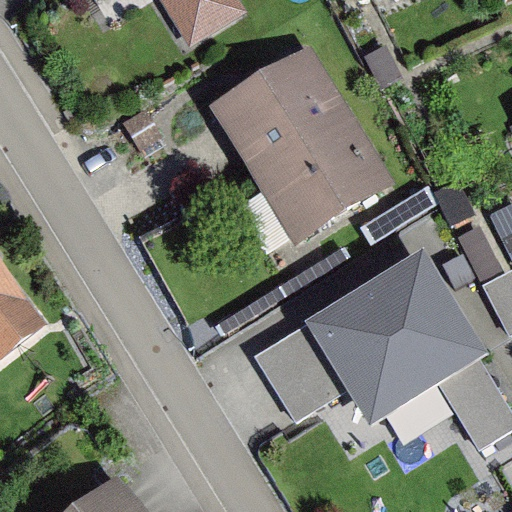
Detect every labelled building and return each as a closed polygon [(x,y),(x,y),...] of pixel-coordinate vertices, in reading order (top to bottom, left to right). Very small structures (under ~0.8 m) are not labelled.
[(170,0),(200,48),(257,12),(249,0),(170,0)] [(403,191),(322,54),(227,110),(308,247),(403,191)] [(482,358),(424,261),(261,359),(297,418),(350,386),(373,424),(482,358)] [(49,335),(0,264),(0,362),(2,366),(49,335)] [(511,278),(494,283),(506,337),(511,335),(511,278)] [(153,511),(135,486),(98,511),(153,511)]
